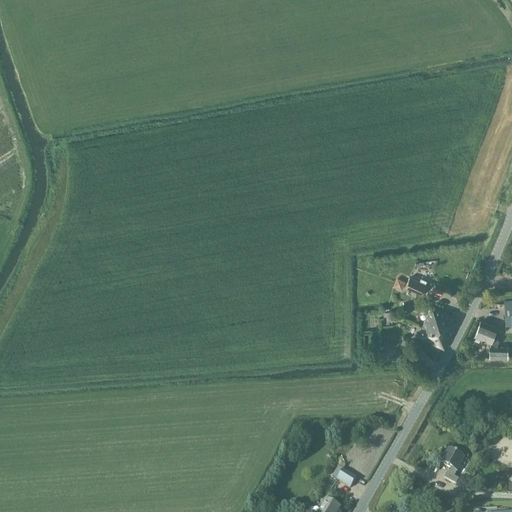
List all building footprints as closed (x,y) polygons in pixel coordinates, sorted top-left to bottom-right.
[(392,286),(401,290),(405,280),(396,276),(392,286)] [(405,287),(422,295),(427,285),(410,277),(405,287)] [(456,319),(430,307),(421,327),(416,337),(443,349),(454,330),(454,329),(452,327),(456,319)] [(497,327),(480,321),(474,337),(491,344),(491,343),(497,345),(499,340),(497,339),(493,338),(494,335),(494,334),(497,327)] [(506,348),(490,348),(489,359),(506,360),(506,348)] [(379,361),(400,361),(400,349),(379,349),(379,361)] [(457,473),(465,459),(448,450),(441,464),(450,469),(448,473),(447,473),(444,479),(455,485),(455,486),(460,489),(463,483),(458,480),(459,479),(454,477),(457,473)] [(343,469),(336,479),(351,488),(357,478),(343,469)] [(318,511),(337,511),(340,507),(326,499),(318,511)]
